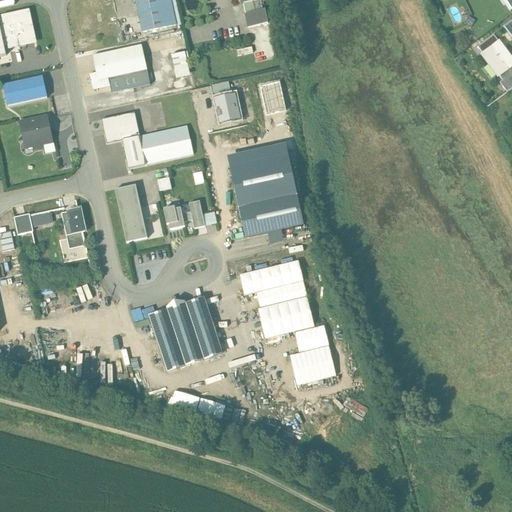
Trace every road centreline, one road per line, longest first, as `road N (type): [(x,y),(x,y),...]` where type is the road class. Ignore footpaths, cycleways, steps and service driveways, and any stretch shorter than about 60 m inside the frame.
road 1 (residential): [(54,0),(92,178)]
road 2 (residential): [(175,280),(136,296),(113,281),(92,178)]
